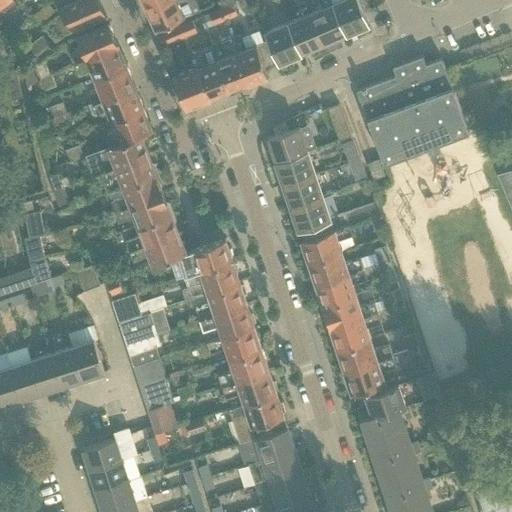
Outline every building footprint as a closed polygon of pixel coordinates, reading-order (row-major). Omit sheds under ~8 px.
[(15,0),(0,0),(0,15),(2,18),(20,5),(18,2),(15,0)] [(57,7),(74,31),(106,17),(97,0),(74,0),(57,7)] [(141,0),(146,9),(165,0),(141,0)] [(165,0),(146,9),(154,28),(173,20),(184,15),(193,12),(189,1),(191,0),(165,0)] [(357,0),(339,0),(332,3),(346,36),(355,32),(354,30),(368,24),(357,0)] [(32,15),(39,24),(55,11),(49,3),(32,15)] [(234,3),(219,9),(224,21),(238,15),(234,3)] [(322,8),(310,13),(323,44),(336,38),(337,40),(346,36),(332,3),(322,8)] [(219,9),(201,16),(205,28),(224,21),(219,9)] [(310,13),(288,22),(301,55),(311,51),(310,49),(323,44),(310,13)] [(192,20),(181,25),(185,36),(196,31),(192,20)] [(71,49),(76,62),(118,44),(109,22),(75,34),(80,46),(71,49)] [(301,55),(288,22),(265,32),(278,63),(292,57),(293,59),(301,55)] [(185,36),(181,25),(157,35),(162,46),(185,36)] [(240,33),(230,36),(248,83),(257,80),(259,81),(264,79),(265,77),(267,76),(265,68),(275,64),(266,39),(245,47),(240,33)] [(42,35),(28,45),(29,46),(36,56),(49,46),(50,45),(42,35)] [(211,43),(212,46),(229,91),(248,83),(230,36),(211,43)] [(88,68),(92,80),(127,65),(118,44),(76,62),(79,71),(88,68)] [(191,49),(190,50),(208,98),(229,91),(212,46),(193,53),(191,49)] [(208,98),(190,50),(180,54),(185,69),(173,73),(186,107),(208,98)] [(356,90),(368,121),(383,164),(469,132),(441,58),(425,64),(422,55),(401,63),(404,72),(356,90)] [(35,65),(24,74),(27,85),(28,85),(39,80),(41,79),(35,64),(35,65)] [(88,92),(92,102),(135,86),(128,67),(127,65),(92,80),(96,89),(88,92)] [(16,70),(5,73),(11,100),(22,97),(16,72),(16,71),(16,70)] [(41,79),(39,80),(40,82),(40,84),(43,90),(55,86),(51,74),(51,73),(41,79)] [(104,110),(108,121),(143,108),(135,86),(92,102),(96,113),(104,110)] [(62,102),(48,107),(53,118),(66,113),(62,102)] [(327,108),(339,140),(351,135),(339,104),(327,108)] [(109,146),(142,133),(151,130),(143,108),(108,121),(112,131),(104,134),(109,146)] [(66,113),(53,118),(57,129),(70,124),(66,113)] [(269,153),(272,162),(307,151),(299,127),(267,138),(272,152),(269,153)] [(142,133),(109,146),(94,151),(98,160),(95,161),(100,172),(148,154),(145,145),(146,142),(142,133)] [(342,145),(349,163),(361,158),(354,141),(342,145)] [(83,155),(79,145),(65,151),(69,161),(83,155)] [(278,171),(282,184),(315,174),(307,151),(272,162),(275,172),(278,171)] [(148,154),(100,172),(107,192),(113,190),(157,173),(154,164),(152,163),(148,154)] [(361,158),(349,163),(356,182),(368,177),(361,158)] [(381,159),(368,164),(374,181),(387,176),(381,159)] [(58,173),(49,176),(49,177),(53,189),(62,186),(58,173)] [(110,200),(114,211),(163,193),(159,184),(160,181),(157,173),(113,190),(116,198),(110,200)] [(284,199),(287,208),(322,197),(315,174),(282,184),(287,198),(284,199)] [(511,177),(500,182),(511,211),(511,177)] [(62,186),(53,189),(59,205),(68,201),(62,186)] [(132,216),(136,226),(172,212),(169,204),(166,203),(163,193),(114,211),(118,222),(132,216)] [(322,197),(287,208),(291,217),(293,217),(298,231),(301,230),(304,239),(349,224),(381,213),(377,202),(345,212),(329,218),(322,197)] [(39,212),(25,215),(30,237),(30,236),(31,236),(32,236),(33,236),(39,234),(40,234),(44,233),(39,212)] [(125,239),(129,250),(177,232),(174,223),(175,220),(172,212),(136,226),(139,234),(125,239)] [(369,217),(374,232),(386,228),(381,213),(369,217)] [(308,260),(308,262),(342,251),(338,239),(352,234),(349,224),(304,239),(301,239),(304,249),(303,252),(305,259),(308,260)] [(177,254),(179,254),(187,251),(183,242),(181,241),(177,232),(129,250),(133,260),(147,255),(150,264),(177,254)] [(30,237),(24,238),(29,259),(31,259),(36,258),(44,256),(39,234),(33,236),(32,236),(31,236),(30,236),(30,237)] [(187,251),(169,258),(169,259),(175,257),(181,276),(176,277),(176,278),(184,276),(185,276),(232,261),(231,257),(233,255),(231,249),(229,249),(225,238),(196,248),(187,251)] [(385,246),(375,249),(375,250),(376,252),(379,262),(389,259),(385,246)] [(313,274),(316,283),(364,268),(360,256),(346,261),(342,251),(308,262),(309,263),(308,266),(310,272),(313,274)] [(31,259),(29,259),(31,268),(35,282),(50,277),(45,260),(44,256),(36,258),(31,259)] [(389,259),(379,262),(383,274),(384,277),(386,284),(396,280),(394,274),(389,259)] [(185,276),(188,286),(182,288),(186,299),(206,293),(207,293),(239,283),(236,272),(237,269),(236,264),(233,262),(232,261),(185,276)] [(81,269),(77,271),(79,275),(79,276),(84,290),(93,286),(94,286),(99,284),(92,265),(81,269)] [(0,278),(0,293),(29,284),(35,282),(31,268),(0,278)] [(322,303),(323,305),(357,294),(353,282),(367,277),(364,268),(316,283),(319,293),(317,296),(320,302),(322,303)] [(60,273),(50,277),(53,286),(63,282),(60,273)] [(35,282),(29,284),(33,296),(54,290),(53,286),(50,277),(35,282)] [(116,277),(105,282),(111,295),(122,291),(122,289),(116,277)] [(195,308),(199,320),(247,304),(243,294),(245,292),(242,285),(240,284),(239,283),(207,293),(210,303),(195,308)] [(401,290),(390,293),(394,306),(405,302),(401,290)] [(111,300),(118,322),(142,314),(134,292),(111,300)] [(23,293),(11,297),(14,305),(25,302),(23,293)] [(327,317),(330,327),(377,311),(374,300),(360,304),(357,294),(323,305),(323,307),(322,309),(324,317),(327,317)] [(11,297),(0,300),(0,303),(2,309),(14,305),(11,297)] [(405,302),(394,306),(398,320),(409,317),(405,302)] [(207,341),(207,342),(253,327),(252,323),(254,321),(252,314),(250,313),(247,304),(199,320),(202,330),(217,325),(221,337),(207,341)] [(337,347),(337,349),(371,337),(367,326),(381,321),(377,311),(330,327),(333,336),(332,339),(334,345),(337,347)] [(142,314),(118,322),(126,344),(148,337),(149,336),(157,334),(150,312),(142,314)] [(224,347),(228,359),(261,348),(253,327),(207,342),(210,352),(224,347)] [(414,333),(404,336),(408,349),(418,346),(414,333)] [(148,337),(126,344),(133,366),(159,357),(156,346),(161,344),(157,334),(149,336),(148,337)] [(341,361),(344,370),(392,354),(389,344),(375,348),(371,337),(337,349),(338,350),(337,353),(339,360),(341,361)] [(94,339),(72,346),(83,378),(104,371),(94,339)] [(72,346),(51,352),(62,385),(83,378),(72,346)] [(418,346),(408,349),(413,364),(423,361),(418,346)] [(218,375),(222,385),(268,370),(261,348),(228,359),(232,370),(218,375)] [(51,352),(31,359),(42,392),(62,385),(51,352)] [(392,354),(344,370),(348,380),(346,382),(348,389),(351,390),(352,392),(386,381),(382,370),(396,365),(392,354)] [(133,366),(140,388),(166,379),(159,357),(133,366)] [(31,359),(10,366),(21,398),(42,392),(31,359)] [(10,366),(0,369),(0,403),(1,405),(21,398),(10,366)] [(239,392),(242,403),(275,392),(276,389),(274,382),(272,381),(268,370),(222,385),(225,397),(239,392)] [(433,373),(420,377),(427,398),(440,394),(433,373)] [(140,388),(147,410),(173,401),(166,379),(140,388)] [(358,413),(360,420),(399,407),(405,405),(398,384),(384,389),(365,395),(372,415),(369,416),(365,410),(358,413)] [(242,403),(229,408),(233,419),(240,442),(255,437),(287,427),(282,412),(283,410),(281,404),(279,402),(275,392),(242,403)] [(173,401),(147,410),(154,433),(156,433),(165,430),(176,426),(169,403),(174,402),(173,401)] [(399,407),(360,420),(372,454),(384,491),(390,511),(426,511),(419,491),(431,488),(428,477),(416,481),(408,455),(420,451),(416,440),(404,444),(397,419),(402,417),(399,408),(399,407)] [(202,417),(185,423),(189,434),(205,428),(202,417)] [(255,437),(262,459),(294,448),(293,444),(295,443),(292,433),(290,434),(287,427),(255,437)] [(115,437),(122,459),(133,455),(138,453),(130,429),(114,434),(115,437)] [(165,430),(156,433),(158,439),(167,437),(165,430)] [(146,438),(150,450),(159,447),(155,435),(146,438)] [(82,448),(89,469),(122,459),(115,437),(82,448)] [(159,447),(150,450),(154,461),(163,458),(159,447)] [(262,459),(248,463),(250,469),(255,484),(268,479),(301,468),(300,464),(302,464),(298,453),(296,454),(294,448),(262,459)] [(129,479),(140,476),(133,455),(122,459),(129,479)] [(89,469),(96,490),(129,479),(122,459),(89,469)] [(207,464),(198,467),(198,469),(200,472),(202,478),(210,476),(207,466),(207,464)] [(268,479),(255,484),(261,504),(265,503),(275,500),(308,489),(306,485),(308,484),(305,474),(303,475),(301,468),(268,479)] [(192,469),(183,472),(183,473),(187,483),(195,480),(192,470),(192,469)] [(129,479),(96,490),(103,511),(135,500),(146,496),(140,476),(129,479)] [(210,476),(202,478),(206,490),(214,487),(210,476)] [(195,480),(187,483),(193,503),(202,501),(195,480)] [(508,511),(499,482),(476,489),(482,511),(508,511)] [(261,504),(256,506),(258,511),(264,511),(268,511),(309,511),(315,510),(313,505),(315,505),(312,494),(310,495),(308,489),(275,500),(265,503),(261,504)] [(151,511),(146,496),(135,500),(139,511),(151,511)] [(103,511),(102,511),(139,511),(135,500),(103,511)] [(202,501),(193,503),(195,511),(203,511),(205,511),(202,501)]
